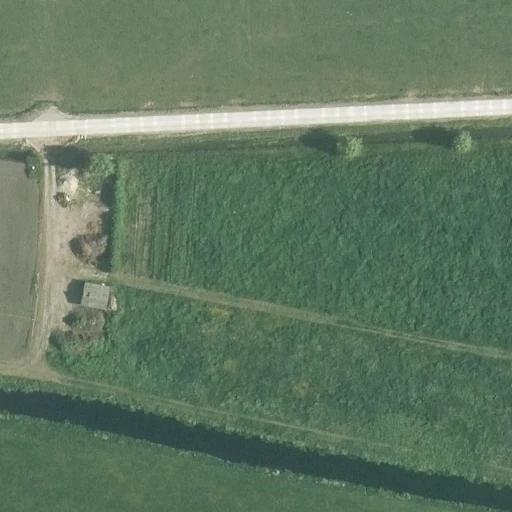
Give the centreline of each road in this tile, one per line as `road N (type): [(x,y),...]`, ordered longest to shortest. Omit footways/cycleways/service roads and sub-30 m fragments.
road 1 (unclassified): [(0,129),(511,108)]
road 2 (track): [(43,128),(46,239),(32,356),(14,370),(0,368)]
